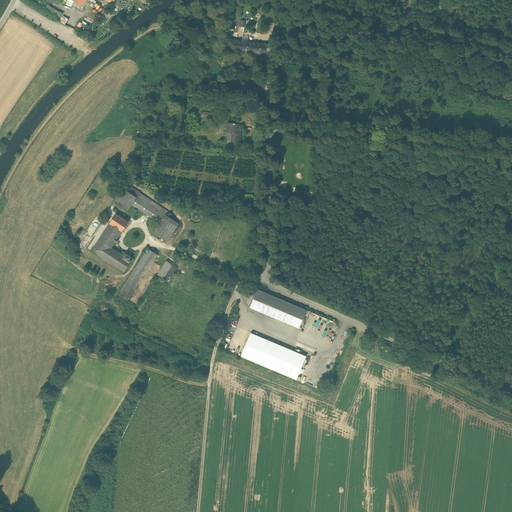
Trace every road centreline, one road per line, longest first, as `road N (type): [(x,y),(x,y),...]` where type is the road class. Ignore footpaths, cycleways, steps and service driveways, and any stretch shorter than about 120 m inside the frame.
road 1 (track): [(197,511),(212,365),(240,277),(511,391)]
road 2 (unclassified): [(511,148),(267,128)]
road 3 (track): [(240,277),(161,243),(138,224),(121,242),(132,249),(145,242)]
road 4 (unclassified): [(267,128),(269,287)]
